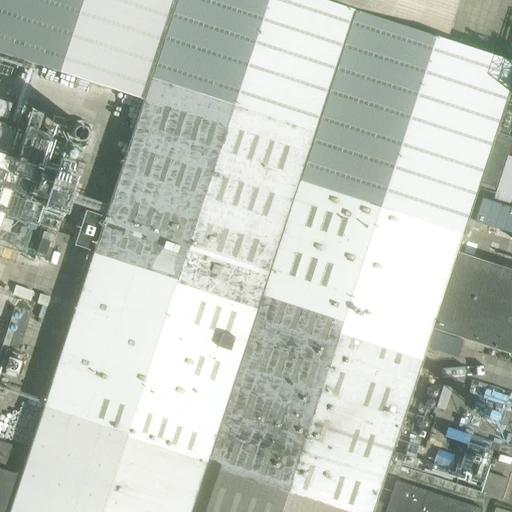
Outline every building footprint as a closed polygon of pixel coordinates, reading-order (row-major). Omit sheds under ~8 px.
[(0,0),(0,53),(143,99),(170,15),(174,0),(0,0)] [(0,511),(373,511),(377,503),(391,461),(426,353),(433,331),(461,340),(485,347),(511,356),(511,271),(457,254),(479,184),(498,190),(498,189),(511,145),(511,143),(495,137),(511,82),(511,63),(506,61),(447,42),(334,5),(319,0),(174,0),(170,15),(143,99),(132,132),(105,218),(95,249),(29,451),(0,441),(0,511)] [(481,230),(476,248),(507,256),(511,238),(481,230)] [(17,372),(22,357),(9,353),(3,367),(17,372)] [(480,492),(503,499),(509,480),(487,473),(480,492)] [(480,511),(481,508),(397,481),(387,511),(480,511)]
